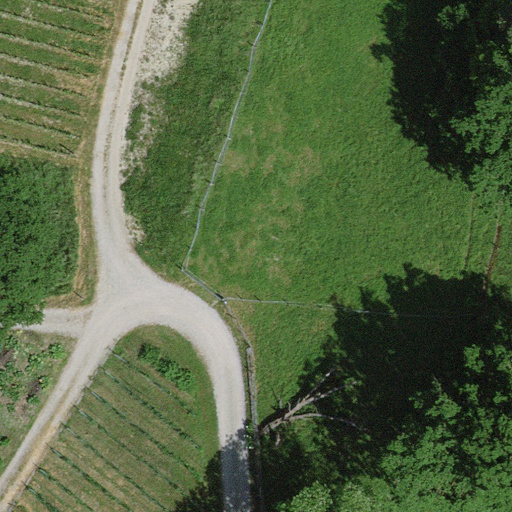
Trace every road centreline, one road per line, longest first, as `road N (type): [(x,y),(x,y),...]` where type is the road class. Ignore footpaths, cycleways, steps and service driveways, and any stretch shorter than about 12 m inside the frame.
road 1 (track): [(146,0),(110,105),(144,276),(219,353),(233,398),(246,511)]
road 2 (track): [(144,276),(1,511)]
